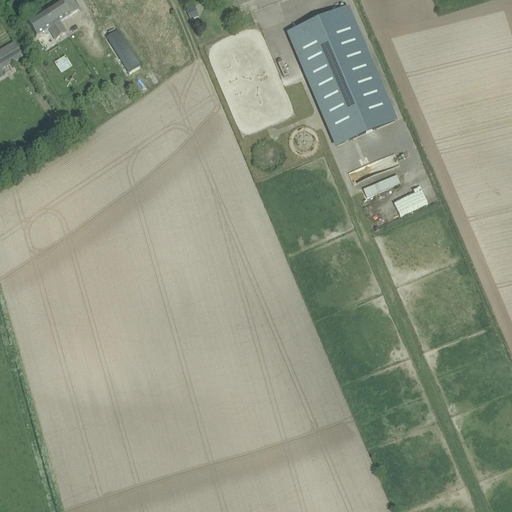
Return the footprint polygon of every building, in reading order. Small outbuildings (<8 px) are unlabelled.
[(67,33),(60,23),(80,11),(73,0),(64,0),(62,2),(61,2),(28,23),(37,37),(49,30),(55,40),(67,33)] [(190,21),(199,17),(195,8),(186,12),(190,21)] [(335,148),(397,122),(349,8),(346,9),(287,34),(335,148)] [(118,32),(116,33),(110,37),(106,39),(129,75),(141,68),(118,32)] [(0,71),(23,58),(19,52),(14,43),(0,51),(0,71)] [(363,190),(367,199),(401,185),(397,176),(363,190)] [(424,200),(415,203),(417,208),(436,201),(430,185),(419,189),(424,200)]
